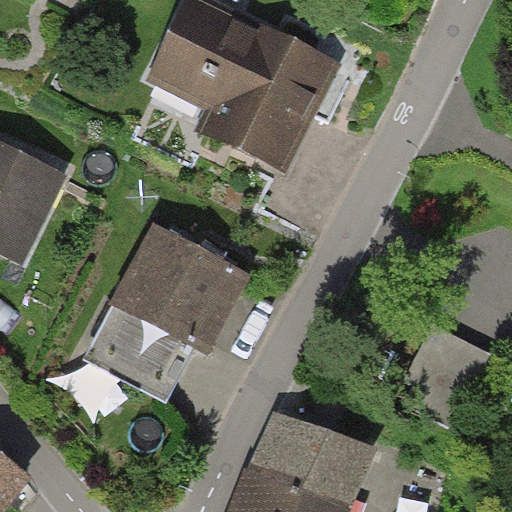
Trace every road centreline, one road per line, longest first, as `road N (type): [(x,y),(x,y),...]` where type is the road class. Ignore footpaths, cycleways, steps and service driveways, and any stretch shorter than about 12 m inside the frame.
road 1 (residential): [(205,511),(466,0)]
road 2 (residential): [(0,414),(83,511)]
